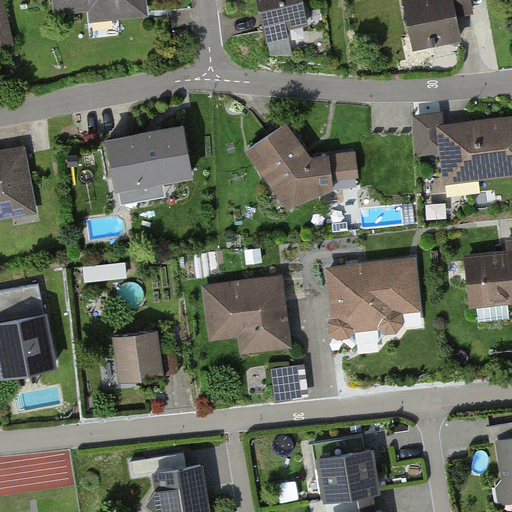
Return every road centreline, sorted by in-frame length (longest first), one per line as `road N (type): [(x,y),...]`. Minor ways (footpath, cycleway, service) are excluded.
road 1 (residential): [(214,79),(361,91),(511,82)]
road 2 (residential): [(0,443),(232,420)]
road 3 (residential): [(0,115),(214,79)]
road 4 (residential): [(232,420),(429,402)]
